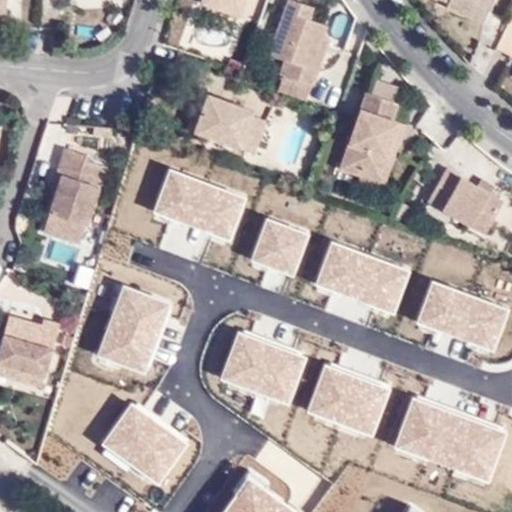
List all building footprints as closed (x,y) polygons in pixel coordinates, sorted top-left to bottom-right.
[(235,21),(238,12),(207,0),(196,0),(194,7),(235,21)] [(207,0),(238,12),(241,0),(207,0)] [(279,68),(276,78),(309,90),(328,41),(321,38),(324,29),(307,21),(309,10),(282,0),(279,0),(260,59),(279,68)] [(447,0),(445,6),(479,21),(488,0),(447,0)] [(337,163),(373,175),(385,135),(396,138),(400,122),(387,116),(391,98),(360,89),(337,163)] [(181,132),(189,136),(203,94),(196,91),(181,132)] [(203,94),(189,136),(245,155),(258,122),(248,117),(250,110),(203,94)] [(385,135),(373,175),(383,178),(396,138),(385,135)] [(57,228),(79,155),(54,146),(46,174),(54,176),(40,222),(57,228)] [(57,228),(73,234),(91,178),(95,165),(81,161),(82,156),(79,155),(57,228)] [(73,234),(79,236),(102,167),(95,165),(91,178),(73,234)] [(487,193),(471,183),(440,167),(421,202),(479,235),(500,201),(487,193)] [(246,198),(171,169),(154,210),(175,219),(200,228),(229,240),(246,198)] [(476,177),(471,183),(487,193),(490,184),(476,177)] [(312,234),(269,218),(254,260),(271,266),(297,275),(312,234)] [(36,235),(53,240),(57,228),(40,222),(36,235)] [(53,240),(69,246),(73,234),(57,228),(53,240)] [(73,234),(69,246),(74,248),(79,236),(73,234)] [(412,271),(337,242),(321,283),(337,289),(374,304),(396,313),(412,271)] [(509,311),(434,281),(418,323),(441,332),(479,346),(493,352),(509,311)] [(122,287),(95,351),(144,371),(151,355),(164,323),(171,307),(122,287)] [(0,366),(12,370),(27,324),(0,314),(0,366)] [(28,374),(44,322),(35,319),(33,325),(27,324),(12,370),(28,374)] [(54,324),(44,322),(28,374),(37,377),(54,324)] [(257,343),(241,338),(225,381),(290,405),(306,362),(286,354),(257,343)] [(0,380),(8,383),(12,370),(0,366),(0,380)] [(341,373),(326,368),(310,411),(375,435),(391,391),(370,384),(341,373)] [(8,383),(23,389),(28,374),(12,370),(8,383)] [(28,374),(23,389),(34,392),(37,377),(28,374)] [(427,404),(414,400),(397,443),(489,479),(506,436),(494,431),(460,418),(427,404)] [(149,415),(132,403),(104,442),(157,480),(185,441),(169,429),(149,415)] [(238,493),(253,504),(264,487),(268,482),(250,469),(234,490),(238,493)] [(298,511),(294,509),(264,487),(253,504),(238,493),(223,511),(298,511)]
